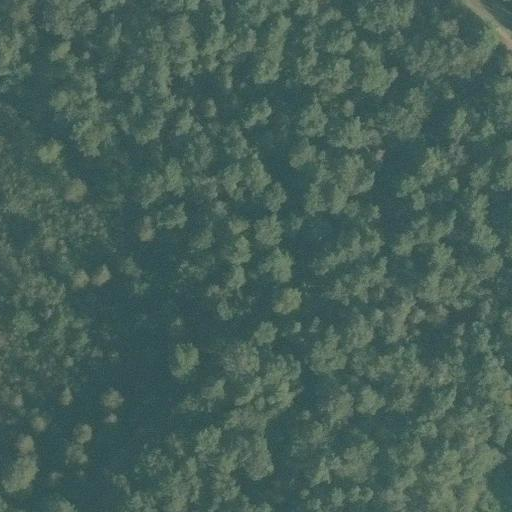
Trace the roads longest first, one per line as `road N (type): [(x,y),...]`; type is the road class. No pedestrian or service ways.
road 1 (track): [(208,400),(352,247),(511,53)]
road 2 (track): [(77,511),(208,400)]
